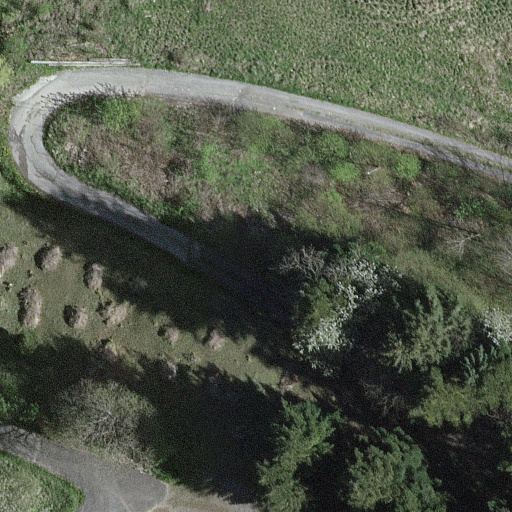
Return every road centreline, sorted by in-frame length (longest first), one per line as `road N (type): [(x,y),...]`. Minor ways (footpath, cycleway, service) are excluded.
road 1 (residential): [(511,166),(338,114),(142,77),(111,76),(60,91),(33,129),(35,144),(60,170),(224,262),(441,409),(511,467)]
road 2 (residential): [(0,436),(88,471),(94,511)]
